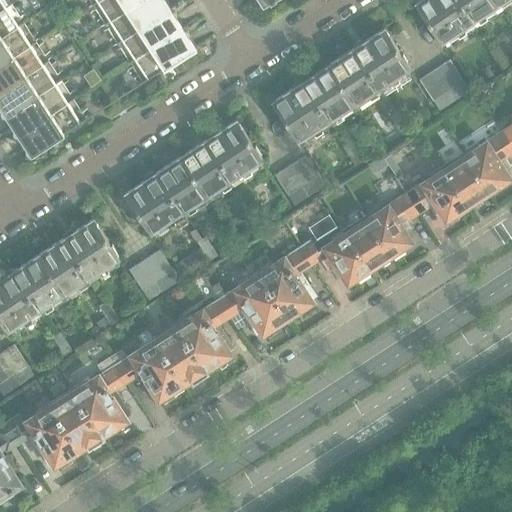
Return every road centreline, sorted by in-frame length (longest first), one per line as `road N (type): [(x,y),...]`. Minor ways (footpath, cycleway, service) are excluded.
road 1 (residential): [(511,229),(75,511)]
road 2 (primary): [(511,276),(146,511)]
road 3 (primary): [(230,511),(511,329)]
road 4 (residential): [(16,215),(248,64)]
